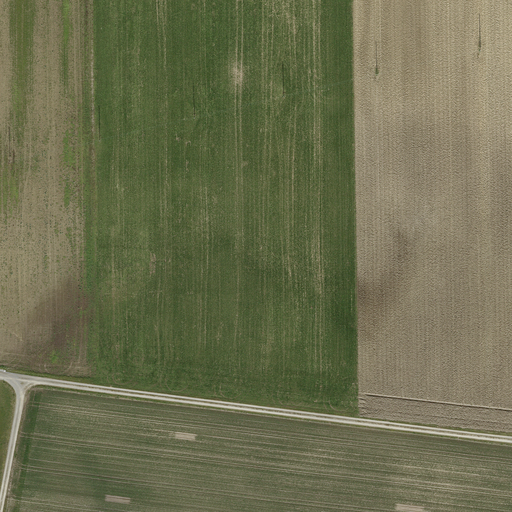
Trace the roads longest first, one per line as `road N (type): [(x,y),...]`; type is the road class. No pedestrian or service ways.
road 1 (track): [(0,378),(511,445)]
road 2 (track): [(0,507),(23,381)]
